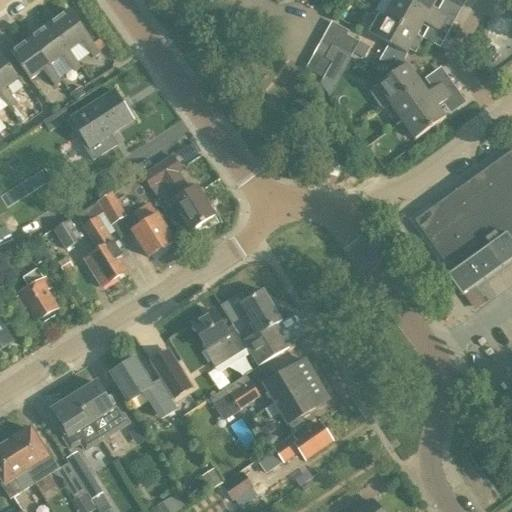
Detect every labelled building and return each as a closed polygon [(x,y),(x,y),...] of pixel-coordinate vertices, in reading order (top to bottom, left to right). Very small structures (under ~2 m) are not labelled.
[(397,0),(394,0),(384,18),(417,36),(424,24),(446,37),(450,30),(397,0)] [(397,0),(450,30),(454,23),(431,11),(437,0),(397,0)] [(70,11),(50,25),(70,53),(82,44),(93,58),(100,53),(70,11)] [(392,61),(404,61),(409,51),(414,54),(422,39),(417,36),(384,18),(378,15),(367,34),(388,45),(379,62),(392,61)] [(50,25),(30,40),(50,67),(51,67),(63,58),(73,72),(80,67),(70,53),(50,25)] [(325,35),(321,42),(331,48),(350,58),(359,43),(347,36),(343,42),(341,41),(339,43),(325,35)] [(50,67),(30,40),(10,54),(30,81),(43,72),(54,86),(61,81),(51,67),(50,67)] [(331,48),(321,42),(314,54),(324,60),(331,48)] [(0,53),(0,96),(9,109),(9,108),(22,125),(28,120),(5,89),(19,79),(0,53)] [(369,92),(382,110),(420,83),(404,61),(392,61),(399,71),(369,92)] [(389,106),(402,123),(453,85),(449,79),(428,94),(420,83),(382,110),(382,111),(389,106)] [(453,85),(402,123),(415,141),(445,119),(437,107),(450,98),(458,92),(453,85)] [(114,92),(70,120),(82,138),(79,140),(93,162),(119,145),(112,135),(133,122),(114,92)] [(185,166),(205,155),(199,144),(179,154),(185,166)] [(511,151),(415,221),(454,275),(466,293),(502,267),(509,262),(511,260),(511,151)] [(158,200),(163,197),(169,207),(174,204),(192,231),(215,216),(197,187),(190,191),(179,173),(182,171),(173,158),(143,176),(158,200)] [(113,195),(98,204),(105,214),(112,226),(126,217),(113,195)] [(98,204),(76,218),(81,225),(88,220),(90,224),(84,228),(99,252),(85,261),(102,288),(127,272),(119,259),(122,257),(109,236),(98,219),(105,214),(98,204)] [(135,231),(133,233),(149,258),(175,242),(158,217),(157,217),(150,205),(134,215),(142,227),(135,231)] [(70,221),(53,231),(65,250),(81,241),(70,221)] [(30,251),(38,265),(50,259),(42,244),(30,251)] [(10,302),(18,315),(27,309),(36,323),(41,320),(44,324),(54,317),(52,314),(59,310),(47,291),(51,288),(46,280),(44,281),(38,271),(23,281),(29,290),(10,302)] [(252,322),(259,333),(242,343),(258,368),(288,349),(274,325),(279,321),(263,294),(244,305),(239,295),(220,306),(236,333),(252,322)] [(194,323),(192,325),(207,350),(204,352),(215,369),(246,350),(232,327),(226,331),(225,330),(214,311),(203,318),(201,316),(193,321),(194,323)] [(0,351),(14,343),(0,319),(0,351)] [(150,362),(173,400),(193,388),(170,350),(150,362)] [(151,387),(135,360),(111,375),(128,401),(141,393),(160,423),(178,412),(159,382),(151,387)] [(264,410),(265,412),(317,381),(305,361),(264,387),(274,404),(264,410)] [(210,399),(223,421),(260,398),(247,376),(210,399)] [(317,381),(265,412),(270,420),(280,414),(287,426),(329,401),(317,381)] [(73,395),(103,442),(129,426),(124,417),(117,406),(113,409),(97,384),(86,391),(84,388),(73,395)] [(70,449),(79,444),(84,454),(103,442),(73,395),(62,402),(64,404),(53,411),(68,436),(64,439),(70,449)] [(256,461),(266,475),(299,452),(306,461),(331,444),(317,424),(293,441),(290,437),(256,461)] [(11,443),(9,444),(35,486),(52,475),(61,469),(52,456),(47,448),(42,448),(31,430),(21,436),(16,435),(12,439),(11,443)] [(0,485),(10,501),(35,486),(9,444),(8,445),(3,444),(0,446),(0,485)] [(77,452),(65,459),(98,510),(108,504),(102,494),(103,493),(77,452)] [(200,478),(209,492),(222,484),(213,470),(200,478)] [(61,479),(62,480),(74,500),(85,493),(72,472),(61,479)] [(242,473),(223,485),(234,502),(252,490),(253,489),(242,473)] [(150,511),(178,511),(184,508),(176,495),(150,511)] [(378,511),(372,503),(359,511),(358,511),(357,510),(353,511),(378,511)]
